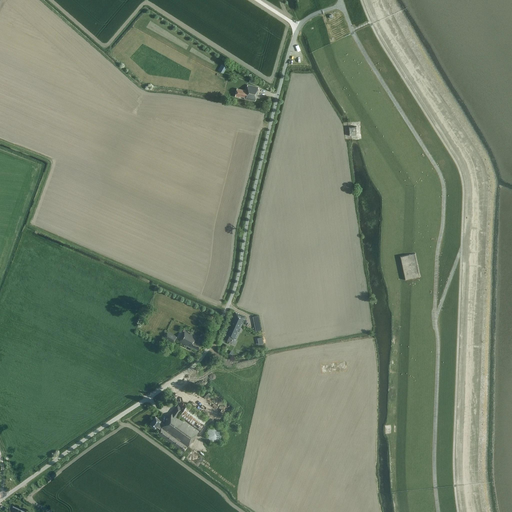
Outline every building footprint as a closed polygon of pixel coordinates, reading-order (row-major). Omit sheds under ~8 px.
[(225,73),(228,66),(223,64),(220,70),(225,73)] [(258,87),(247,85),(246,91),(237,89),(235,97),(239,97),(239,96),(245,97),(244,99),(255,101),(258,87)] [(421,277),(416,253),(400,256),(405,280),(421,277)] [(231,338),(235,340),(245,317),(234,312),(227,328),(228,328),(225,334),(226,334),(223,339),(229,341),(231,338)] [(197,350),(200,344),(195,341),(198,337),(184,330),(178,341),(184,344),(183,346),(185,347),(186,346),(191,348),(191,347),(197,350)] [(163,338),(173,344),(177,337),(167,331),(163,338)] [(157,433),(183,452),(206,420),(186,406),(184,410),(178,406),(164,425),(160,422),(161,420),(155,416),(149,425),(155,429),(156,427),(160,430),(157,433)] [(209,428),(211,440),(223,438),(221,426),(209,428)]
